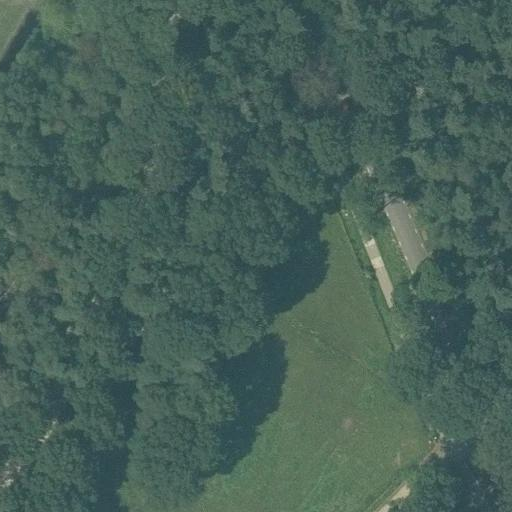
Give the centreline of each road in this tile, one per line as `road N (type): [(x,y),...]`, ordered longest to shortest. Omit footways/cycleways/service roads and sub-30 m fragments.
road 1 (unknown): [(187,0),(192,80),(143,277),(57,438),(22,481),(0,487)]
road 2 (tertiary): [(511,502),(308,0)]
road 3 (track): [(164,0),(149,184),(53,408),(0,483)]
